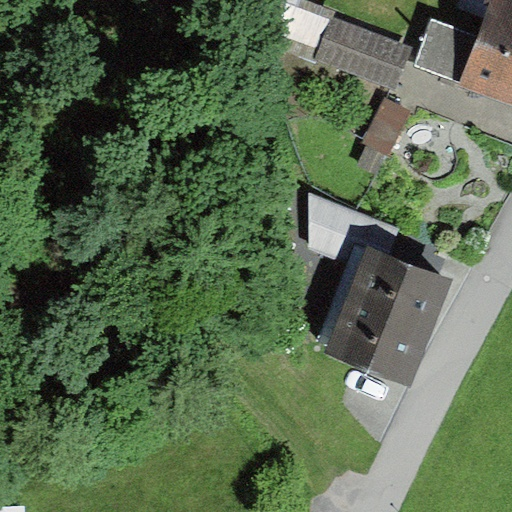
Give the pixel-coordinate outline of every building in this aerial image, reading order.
[(335,14),(298,0),(283,0),(267,43),(396,93),(413,49),(333,19),(335,14)] [(511,0),(492,0),(478,38),(460,88),(511,106),(511,0)] [(460,88),(478,38),(432,22),(414,71),(460,88)] [(409,114),(385,103),(364,146),(388,158),(409,114)] [(359,215),(310,194),(311,249),(339,261),(359,215)] [(452,287),(368,253),(347,306),(431,340),(452,287)] [(431,340),(347,306),(326,358),(410,391),(431,340)]
